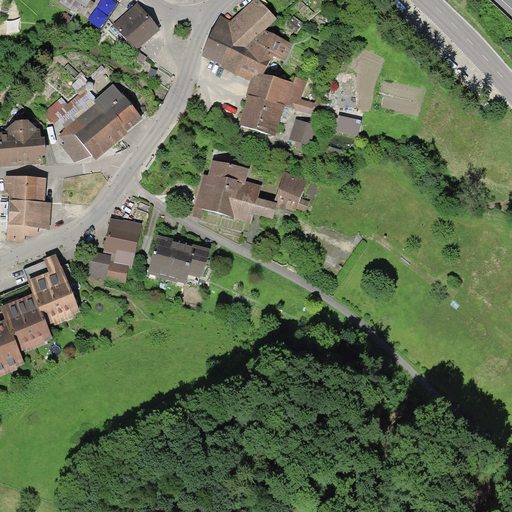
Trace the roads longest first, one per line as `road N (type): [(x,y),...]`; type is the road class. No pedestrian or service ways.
road 1 (residential): [(125,171),(176,215),(332,303)]
road 2 (tertiary): [(125,171),(85,222),(0,267)]
road 3 (unclassified): [(125,171),(0,171)]
road 4 (tertiary): [(190,65),(156,132),(125,171)]
road 5 (tertiary): [(511,88),(426,0)]
